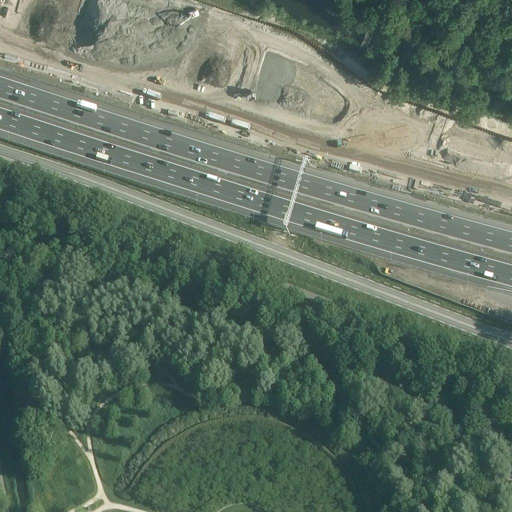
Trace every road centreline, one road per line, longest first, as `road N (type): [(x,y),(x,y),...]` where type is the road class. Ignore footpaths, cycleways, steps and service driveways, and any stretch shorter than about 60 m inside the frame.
road 1 (tertiary): [(511,340),(0,149)]
road 2 (motorway): [(511,197),(341,152),(0,33)]
road 3 (motorway): [(0,116),(511,273)]
road 4 (motorway): [(511,239),(0,85)]
